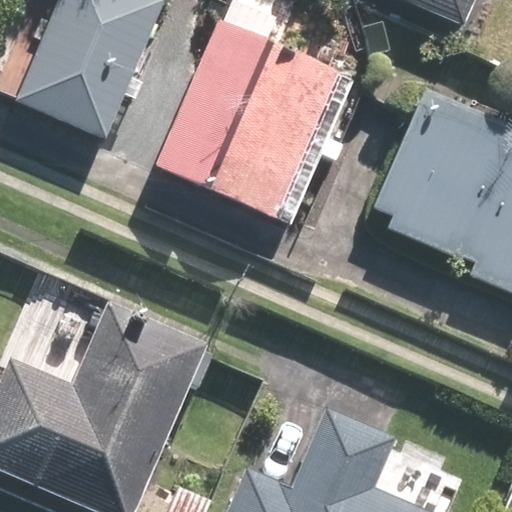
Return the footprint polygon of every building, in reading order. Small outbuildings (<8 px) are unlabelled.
[(145,9),(121,0),(57,0),(15,104),(94,136),(145,9)] [(384,0),(450,27),(461,0),(384,0)] [(321,84),(211,39),(153,177),(263,223),(321,84)] [(502,145),(417,110),(374,213),(393,220),(388,233),(511,284),(511,163),(497,157),(502,145)] [(98,306),(40,282),(5,364),(64,388),(98,306)] [(0,474),(88,511),(121,511),(190,355),(102,317),(65,403),(1,376),(0,378),(0,474)] [(286,500),(240,480),(225,511),(375,511),(351,501),(376,442),(322,418),(286,500)]
